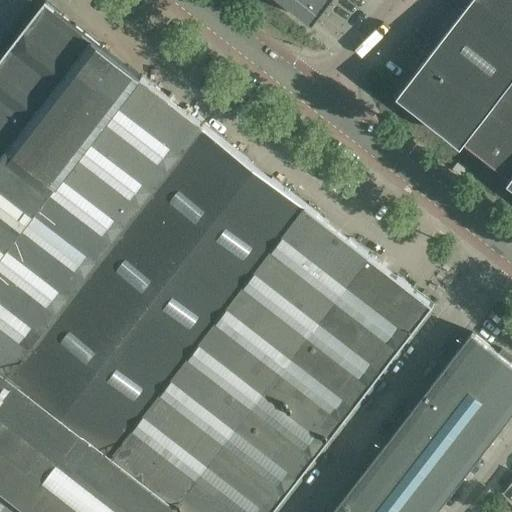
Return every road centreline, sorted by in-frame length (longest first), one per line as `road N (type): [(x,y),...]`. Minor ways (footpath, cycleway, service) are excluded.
road 1 (unclassified): [(308,511),(509,243)]
road 2 (unclassified): [(509,243),(324,96)]
road 3 (unclassified): [(324,96),(198,0)]
road 4 (unclassified): [(324,96),(400,0)]
